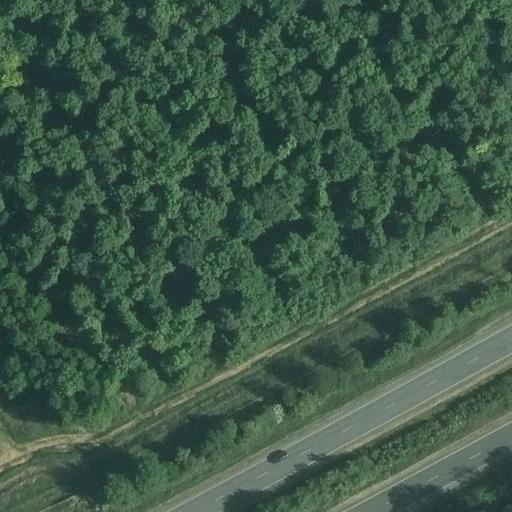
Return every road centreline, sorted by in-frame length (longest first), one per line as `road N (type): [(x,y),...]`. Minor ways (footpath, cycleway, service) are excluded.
road 1 (trunk): [(511,341),(193,511)]
road 2 (trunk): [(373,511),(511,438)]
